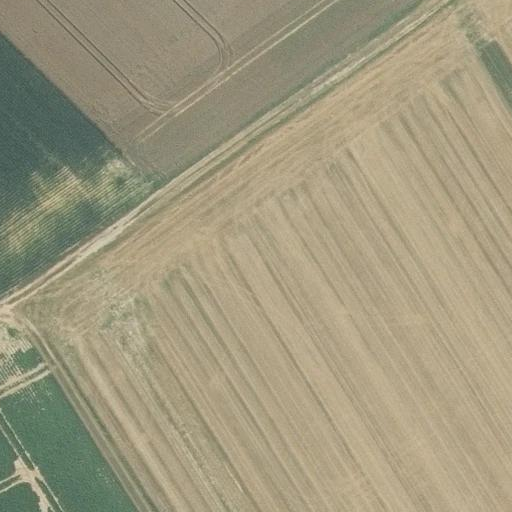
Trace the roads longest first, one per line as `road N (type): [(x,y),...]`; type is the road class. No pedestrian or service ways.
road 1 (track): [(453,0),(17,308)]
road 2 (track): [(147,511),(17,308)]
